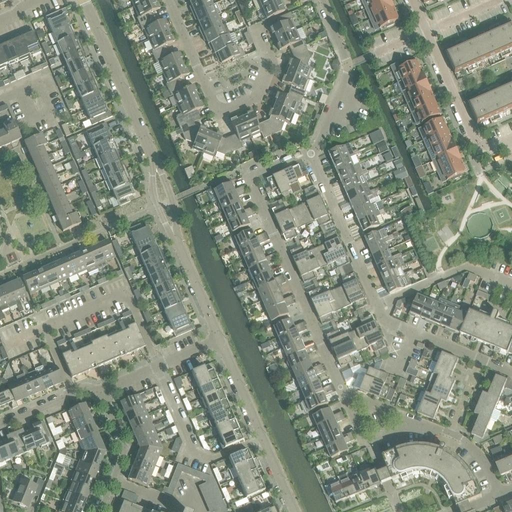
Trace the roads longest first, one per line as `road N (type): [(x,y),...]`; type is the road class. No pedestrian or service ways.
road 1 (residential): [(341,389),(247,174),(309,150)]
road 2 (residential): [(250,32),(265,70),(254,95),(217,110),(168,0)]
road 3 (residential): [(261,435),(208,458),(192,450),(157,363)]
road 4 (residential): [(309,150),(322,144),(350,65),(322,0)]
road 5 (residential): [(511,140),(479,154),(427,33)]
road 6 (residential): [(157,363),(127,294),(43,330)]
road 7 (residential): [(151,152),(84,0)]
road 8 (residential): [(375,302),(309,150)]
road 9 (residential): [(375,302),(469,263),(511,281)]
road 10 (residential): [(101,388),(124,444),(99,511)]
road 11 (residential): [(479,356),(382,318),(375,302)]
